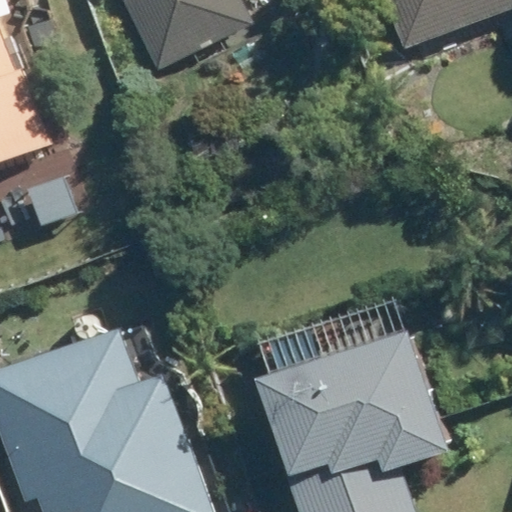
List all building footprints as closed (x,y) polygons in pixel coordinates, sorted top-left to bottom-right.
[(0,0),(0,159),(58,140),(11,0),(0,0)] [(134,0),(166,65),(261,20),(251,0),(134,0)] [(511,0),(399,0),(416,43),(511,7),(511,0)] [(253,145),(244,123),(222,132),(231,154),(253,145)] [(428,511),(414,460),(468,444),(432,323),(281,369),(324,511),(428,511)] [(0,370),(0,383),(39,498),(52,494),(58,511),(226,511),(177,369),(155,377),(136,325),(0,370)]
